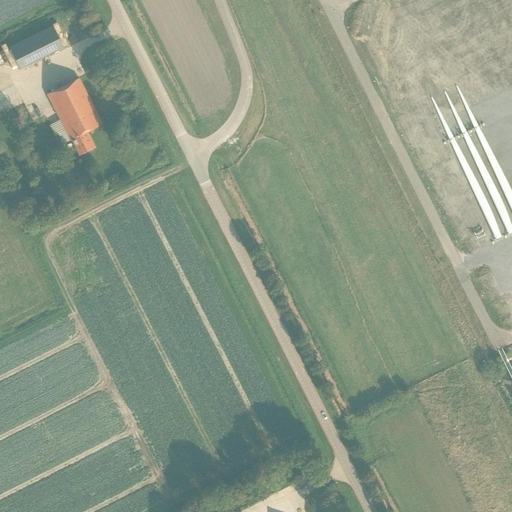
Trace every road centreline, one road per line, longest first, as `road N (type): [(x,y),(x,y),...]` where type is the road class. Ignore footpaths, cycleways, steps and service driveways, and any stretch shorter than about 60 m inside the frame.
road 1 (tertiary): [(371,511),(193,158)]
road 2 (unclassified): [(193,158),(235,115),(246,82),(219,0)]
road 3 (tertiary): [(193,158),(112,0)]
